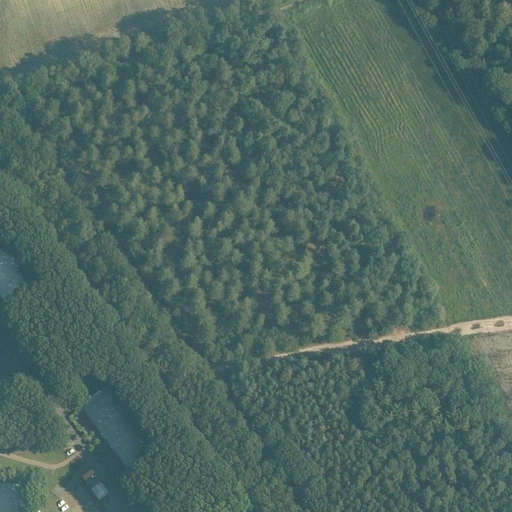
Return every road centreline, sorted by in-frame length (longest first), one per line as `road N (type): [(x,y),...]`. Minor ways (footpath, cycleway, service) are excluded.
road 1 (track): [(34,129),(310,511)]
road 2 (track): [(305,0),(40,105),(34,129)]
road 3 (track): [(511,321),(212,371)]
